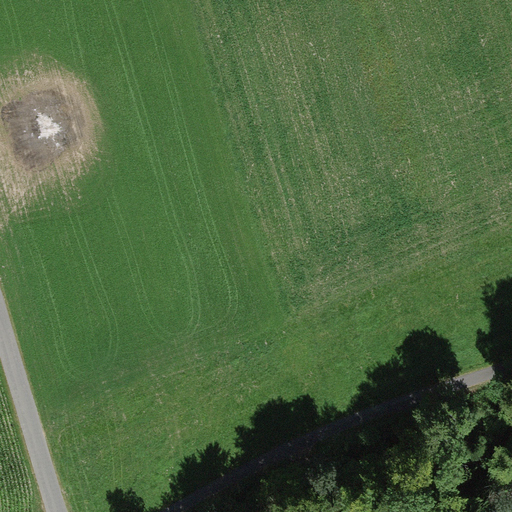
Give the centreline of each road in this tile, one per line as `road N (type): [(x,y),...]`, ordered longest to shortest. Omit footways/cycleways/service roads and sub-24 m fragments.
road 1 (unclassified): [(511,353),(391,396),(156,511)]
road 2 (residential): [(0,295),(57,511)]
